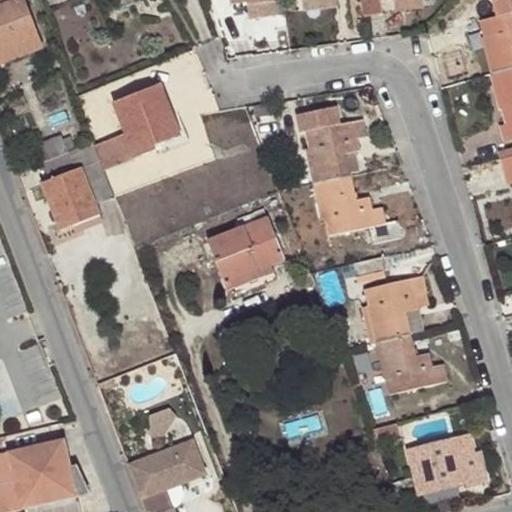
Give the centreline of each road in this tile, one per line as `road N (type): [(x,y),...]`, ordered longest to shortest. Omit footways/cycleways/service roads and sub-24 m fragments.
road 1 (residential): [(229,87),(331,66),(375,67),(401,86),(511,439)]
road 2 (residential): [(0,188),(122,511)]
